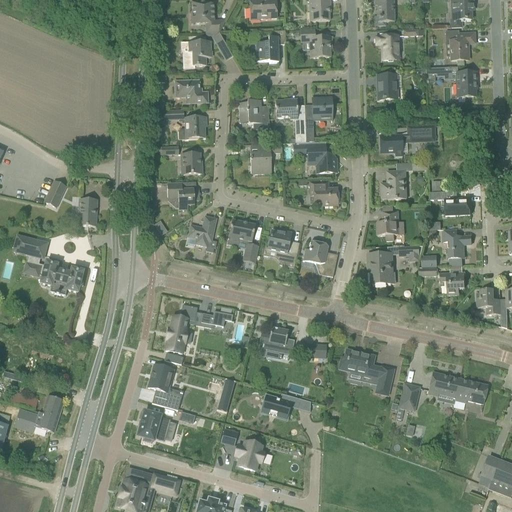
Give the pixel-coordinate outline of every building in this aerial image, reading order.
[(276,20),(275,0),(266,0),(266,2),(263,2),(263,0),(249,1),(250,22),(259,22),(259,20),(276,20)] [(309,1),(310,23),(329,22),(328,9),(330,9),(330,0),(309,1)] [(374,18),(374,27),(386,27),(385,24),(394,23),(392,0),(374,0),(374,7),(378,7),(378,18),(374,18)] [(473,5),(472,0),(449,0),(451,21),(449,21),(450,29),(461,28),(461,21),(471,21),(470,5),(473,5)] [(214,22),(213,5),(204,5),(204,3),(191,4),(191,13),(190,13),(190,14),(194,14),(195,25),(205,25),(205,34),(218,34),(220,31),(224,22),(214,22)] [(331,45),(331,38),(315,39),(314,31),(300,32),(300,44),(309,44),(310,59),(330,59),(329,46),(331,45)] [(256,63),(269,63),(269,64),(278,64),(277,46),(285,46),(285,32),(271,33),(272,39),(268,39),(268,44),(255,44),(256,63)] [(450,43),(450,62),(468,61),(467,45),(474,45),(474,35),(458,36),(458,32),(445,33),(445,43),(450,43)] [(219,34),(214,37),(212,38),(219,51),(226,47),(219,34)] [(381,46),(382,62),(398,61),(397,38),(376,39),(376,47),(381,46)] [(210,59),(210,56),(209,56),(209,53),(210,53),(210,43),(188,44),(188,53),(182,54),(183,71),(194,70),(194,67),(205,67),(205,59),(210,59)] [(448,69),(425,70),(425,76),(435,76),(435,79),(443,79),(443,83),(456,82),(456,74),(452,75),(452,69),(448,69)] [(475,74),(456,74),(456,82),(457,99),(473,98),(473,86),(476,86),(475,74)] [(378,92),(378,101),(396,101),(395,77),(377,78),(377,87),(378,87),(378,92)] [(175,83),(175,94),(175,100),(186,99),(186,104),(207,104),(206,94),(199,94),(199,82),(175,83)] [(312,117),(304,117),(305,134),(313,134),(313,123),(331,122),(331,99),(312,100),(312,117)] [(288,102),(275,102),(275,120),(289,119),(289,121),(294,121),(295,140),(295,145),(305,145),(305,134),(304,117),(297,118),(296,101),(288,101),(288,102)] [(268,120),(261,120),(260,102),(247,102),(247,104),(238,105),(239,125),(248,124),(248,125),(252,125),(253,131),(268,131),(268,120)] [(162,113),(163,122),(181,121),(181,112),(162,113)] [(185,120),(185,130),(179,130),(179,132),(178,132),(178,141),(187,141),(187,140),(204,139),(204,128),(206,128),(205,119),(185,120)] [(402,158),(401,145),(433,144),(433,128),(408,129),(408,136),(379,137),(380,155),(395,154),(395,158),(402,158)] [(295,145),(291,145),(291,151),(294,153),(305,152),(305,145),(295,145)] [(250,155),(250,176),(271,175),(270,155),(281,154),(281,146),(256,147),(257,155),(250,155)] [(178,148),(158,149),(159,157),(178,156),(178,148)] [(318,173),(318,174),(333,174),(333,173),(336,173),(336,160),(330,155),(326,156),(326,151),(308,151),(308,156),(307,156),(307,161),(308,161),(308,166),(315,166),(316,173),(318,173)] [(199,155),(181,156),(181,176),(201,175),(201,166),(199,166),(199,155)] [(388,199),(388,201),(406,201),(405,173),(390,173),(390,185),(381,185),(382,200),(388,199)] [(44,204),(55,209),(66,188),(54,182),(44,204)] [(337,190),(327,190),(327,183),(309,184),(310,198),(313,198),(313,204),(322,204),(322,208),(337,207),(337,190)] [(181,191),(181,184),(167,184),(167,200),(178,199),(178,211),(187,211),(187,207),(194,207),(194,203),(198,203),(198,190),(188,191),(181,191)] [(470,217),(469,200),(457,201),(457,193),(441,193),(441,201),(445,201),(445,218),(470,217)] [(96,201),(79,200),(78,228),(95,228),(96,201)] [(394,242),(394,236),(397,236),(396,223),(398,223),(397,213),(382,214),(383,224),(377,224),(377,237),(386,237),(386,242),(394,242)] [(211,242),(215,221),(205,219),(202,230),(190,227),(188,238),(196,240),(195,246),(206,248),(205,253),(212,254),(213,250),(215,250),(216,243),(211,242)] [(251,246),(255,226),(247,225),(246,225),(242,225),(243,224),(232,221),(227,242),(238,245),(239,241),(247,243),(242,262),(254,265),(258,247),(251,246)] [(293,274),(299,245),(289,243),(291,234),(287,233),(287,235),(271,232),(267,251),(282,254),(279,266),(288,268),(287,273),(293,274)] [(447,244),(448,261),(463,260),(463,251),(462,251),(462,246),(471,246),(471,238),(457,238),(456,233),(442,233),(443,244),(447,244)] [(81,281),(80,281),(82,273),(71,271),(70,276),(55,272),(56,267),(45,264),(45,267),(38,266),(41,256),(30,253),(33,242),(17,238),(13,252),(29,256),(26,266),(39,269),(38,274),(43,275),(40,285),(51,287),(49,293),(54,295),(60,297),(60,296),(65,297),(66,291),(77,294),(79,287),(80,287),(81,286),(82,285),(82,284),(82,283),(82,282),(81,281)] [(316,268),(324,265),(328,248),(327,248),(326,248),(325,247),(325,246),(322,243),(320,245),(310,243),(308,251),(305,251),(302,262),(315,265),(316,268)] [(423,257),(424,248),(399,249),(400,259),(409,258),(409,263),(420,263),(420,257),(423,257)] [(368,256),(368,265),(373,265),(373,271),(372,271),(372,286),(392,285),(391,255),(368,256)] [(421,269),(437,269),(436,257),(421,258),(421,269)] [(325,268),(324,268),(327,278),(332,279),(334,268),(327,267),(325,268)] [(437,269),(419,270),(419,278),(437,277),(437,269)] [(464,274),(440,275),(440,285),(446,285),(447,297),(459,297),(459,291),(465,290),(464,274)] [(500,301),(501,316),(507,316),(507,310),(511,310),(511,290),(506,291),(506,301),(500,301)] [(501,316),(500,301),(493,301),(493,291),(480,292),(480,299),(476,300),(477,310),(486,309),(487,317),(501,316)] [(210,318),(209,326),(223,328),(224,322),(231,323),(232,316),(213,313),(212,319),(210,318)] [(165,351),(165,352),(182,355),(182,354),(181,354),(183,345),(185,345),(187,333),(185,333),(187,321),(172,318),(170,330),(168,330),(166,341),(168,342),(166,351),(165,351)] [(286,340),(288,333),(271,329),(269,337),(261,335),(256,357),(264,359),(266,352),(291,357),(294,342),(286,340)] [(310,346),(310,359),(325,360),(326,347),(310,346)] [(387,397),(393,371),(381,368),(380,372),(374,370),(375,368),(372,367),(374,357),(346,351),(344,359),(341,358),(338,371),(362,376),(361,381),(377,385),(375,394),(387,397)] [(168,356),(166,363),(184,368),(186,361),(181,360),(168,356)] [(150,381),(147,389),(155,391),(162,393),(166,394),(165,399),(164,401),(153,398),(151,405),(177,412),(179,405),(173,403),(170,402),(173,393),(173,391),(168,390),(173,372),(154,366),(151,375),(151,376),(150,379),(150,380),(149,380),(150,380),(150,381)] [(4,373),(2,379),(21,384),(23,379),(4,373)] [(438,395),(455,399),(460,380),(432,374),(427,396),(437,398),(438,395)] [(473,384),(460,380),(455,399),(454,402),(465,405),(466,402),(483,406),(487,387),(473,384)] [(225,381),(217,411),(226,414),(234,384),(225,381)] [(414,413),(419,389),(404,385),(398,409),(414,413)] [(11,393),(8,404),(34,412),(35,409),(38,399),(12,392),(11,393)] [(266,398),(262,413),(265,414),(265,413),(269,414),(268,416),(269,416),(269,415),(272,416),(272,417),(272,416),(275,416),(275,418),(275,419),(275,420),(285,422),(285,421),(289,408),(289,406),(301,409),(303,402),(281,395),(279,401),(278,401),(278,402),(276,402),(276,401),(266,398)] [(46,397),(41,413),(58,418),(63,403),(46,397)] [(53,434),(58,418),(41,413),(38,412),(36,416),(20,411),(14,428),(33,434),(34,428),(53,434)] [(139,428),(137,437),(143,439),(142,442),(151,444),(152,442),(154,442),(154,440),(162,442),(164,443),(164,441),(168,442),(171,443),(173,434),(167,432),(169,424),(169,422),(165,421),(160,419),(160,417),(144,412),(143,414),(141,413),(139,420),(141,421),(141,422),(139,428)] [(181,414),(179,421),(192,425),(194,417),(181,414)] [(224,431),(220,444),(233,448),(237,435),(224,431)] [(237,447),(234,457),(234,458),(236,458),(238,458),(240,459),(239,461),(238,465),(238,466),(237,466),(237,468),(243,470),(255,473),(257,464),(261,465),(263,454),(260,454),(261,449),(261,448),(256,446),(244,443),(243,446),(243,449),(237,447)] [(488,494),(489,491),(500,462),(489,458),(482,475),(479,474),(477,479),(481,480),(478,486),(479,486),(478,490),(488,494)] [(511,466),(500,462),(493,481),(511,488),(511,466)] [(119,499),(117,508),(130,511),(139,511),(142,506),(144,507),(144,504),(142,504),(146,488),(154,490),(175,496),(178,483),(153,476),(153,477),(138,473),(135,484),(124,481),(122,490),(120,490),(118,499),(119,499)] [(199,502),(195,511),(229,511),(224,510),(225,507),(217,505),(218,503),(207,500),(206,504),(199,502)]
